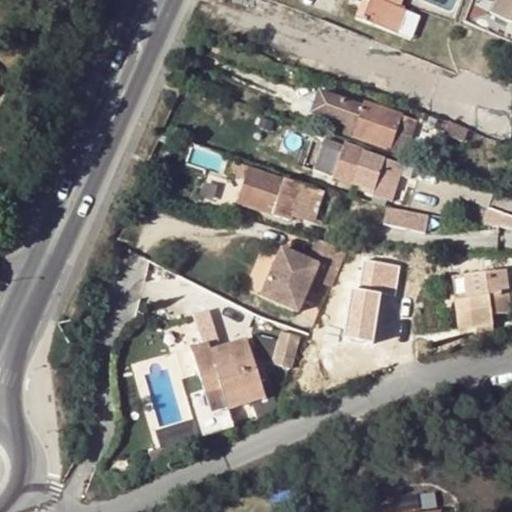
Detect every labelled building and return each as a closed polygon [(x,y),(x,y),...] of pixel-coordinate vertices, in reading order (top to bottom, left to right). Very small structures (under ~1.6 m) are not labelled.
[(369,2),(365,0),(361,0),(355,18),(363,21),(369,2)] [(400,36),(410,11),(400,7),(402,0),(365,0),(369,2),(363,21),(400,36)] [(415,13),(410,11),(400,36),(406,38),(415,13)] [(421,16),(415,13),(406,38),(411,41),(421,16)] [(410,60),(398,55),(387,84),(399,88),(410,60)] [(425,112),(431,114),(436,101),(431,98),(441,72),(410,60),(399,88),(394,100),(425,112)] [(395,130),(410,135),(415,121),(365,102),(362,107),(320,92),(313,112),(355,129),(352,137),(388,150),(395,130)] [(462,142),(467,128),(460,126),(447,120),(446,123),(424,115),(422,123),(444,131),(443,134),(462,142)] [(403,156),(410,135),(395,130),(388,150),(403,156)] [(184,144),(175,141),(172,149),(181,152),(184,144)] [(400,175),(402,168),(383,162),(384,157),(363,150),(362,152),(352,182),(351,185),(374,192),(373,195),(391,202),(400,175)] [(10,165),(0,163),(0,175),(8,177),(10,165)] [(246,179),(250,168),(235,163),(231,174),(246,179)] [(323,193),(250,168),(246,179),(239,204),(290,222),(292,216),(307,222),(314,201),(319,203),(323,193)] [(410,178),(412,171),(402,168),(400,175),(410,178)] [(425,221),(396,213),(393,227),(422,233),(425,221)] [(307,261),(282,249),(260,298),(298,314),(312,280),(318,267),(335,276),(347,251),(316,241),(307,261)] [(335,276),(318,267),(312,280),(330,288),(335,276)] [(452,277),(455,299),(467,298),(471,329),(474,328),(475,337),(492,335),(491,315),(511,313),(506,271),(452,277)] [(467,298),(455,299),(459,330),(471,329),(467,298)] [(298,338),(280,333),(274,354),(293,360),(298,338)] [(437,342),(439,351),(464,344),(461,336),(437,342)] [(190,350),(205,395),(221,391),(227,411),(264,399),(245,341),(211,351),(208,344),(190,350)] [(221,391),(205,395),(211,416),(227,411),(221,391)] [(163,427),(167,440),(191,433),(188,420),(163,427)] [(168,456),(163,444),(147,453),(152,464),(168,456)]
